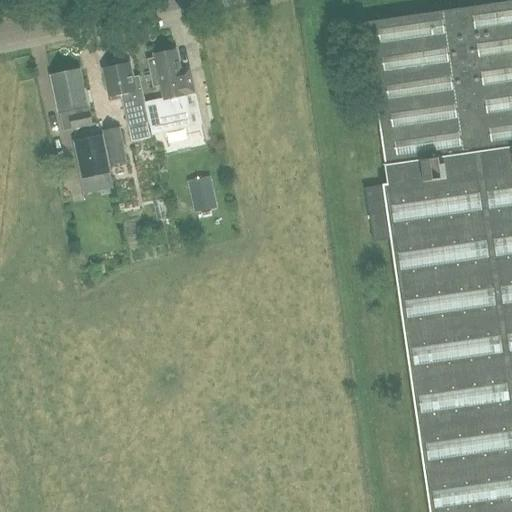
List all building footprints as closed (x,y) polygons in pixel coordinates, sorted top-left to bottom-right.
[(511,511),(511,1),(364,23),(387,185),(365,188),(369,214),(370,222),(373,243),(390,240),(413,399),(429,511),(511,511)] [(145,104),(149,123),(152,133),(188,125),(182,98),(196,95),(192,79),(193,79),(190,68),(180,70),(175,51),(154,55),(155,59),(147,61),(153,87),(159,86),(162,100),(145,104)] [(149,123),(145,104),(144,104),(138,76),(132,78),(129,63),(103,69),(109,97),(111,97),(112,101),(120,99),(127,128),(129,127),(132,143),(151,139),(147,123),(149,123)] [(83,89),(79,70),(52,76),(59,112),(68,110),(72,128),(93,124),(86,88),(83,89)] [(129,177),(126,163),(127,163),(121,128),(102,132),(110,167),(111,167),(114,179),(129,177)] [(113,187),(102,136),(72,142),(81,180),(99,176),(102,190),(113,187)] [(213,193),(192,198),(195,214),(217,209),(213,193)]
